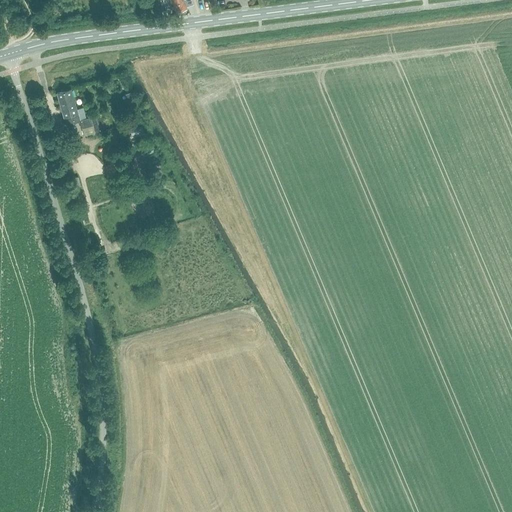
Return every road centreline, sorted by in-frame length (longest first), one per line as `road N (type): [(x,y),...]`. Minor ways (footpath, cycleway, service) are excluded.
road 1 (unclassified): [(97,511),(104,458),(99,368),(12,53)]
road 2 (secondary): [(12,53),(372,0)]
